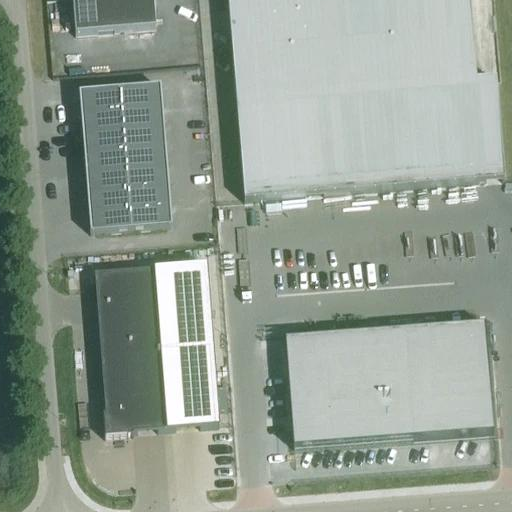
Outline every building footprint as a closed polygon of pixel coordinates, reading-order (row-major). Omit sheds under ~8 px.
[(153,0),(72,0),(76,40),(156,33),(153,0)] [(477,87),(469,0),(227,0),(245,207),(504,186),(496,85),(477,87)] [(172,232),(160,92),(80,98),(91,239),(172,232)] [(207,272),(95,280),(106,419),(103,420),(105,443),(134,441),(133,438),(136,438),(219,432),(207,272)] [(486,329),(285,344),(290,415),(291,415),(294,453),(413,444),(413,445),(494,439),(486,329)]
